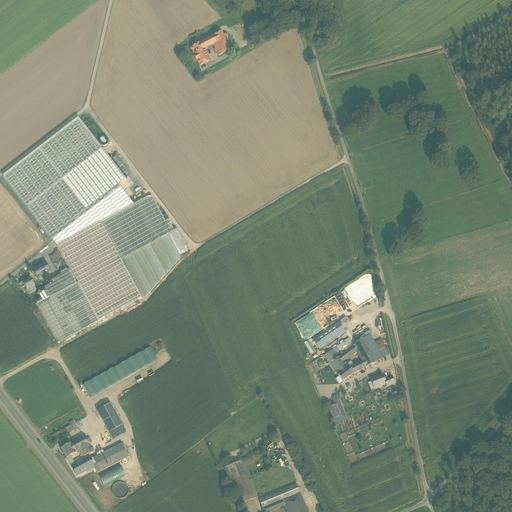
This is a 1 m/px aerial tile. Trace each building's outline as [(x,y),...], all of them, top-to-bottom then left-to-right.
[(222,32),(212,37),(216,44),(221,54),(230,50),(222,32)] [(212,37),(201,42),(203,47),(205,49),(213,45),(216,44),(212,37)] [(201,42),(190,48),(193,52),(192,52),(193,52),(203,47),(201,42)] [(203,47),(193,52),(194,56),(194,57),(196,61),(197,61),(199,66),(210,60),(205,49),(203,47)] [(99,141),(105,146),(108,141),(103,137),(99,141)] [(119,167),(122,165),(116,156),(113,158),(119,167)] [(168,234),(174,231),(168,220),(165,222),(152,197),(148,197),(80,234),(100,271),(123,259),(124,258),(158,240),(168,234)] [(188,247),(178,229),(174,231),(168,234),(180,256),(189,251),(187,248),(188,247)] [(80,234),(56,247),(57,248),(59,252),(74,279),(77,284),(78,283),(99,321),(120,309),(121,309),(100,271),(80,234)] [(180,256),(168,234),(158,240),(172,265),(181,259),(180,256)] [(146,299),(173,268),(172,265),(158,240),(124,258),(146,299)] [(123,259),(100,271),(121,309),(120,309),(122,311),(145,299),(123,259)] [(38,268),(37,268),(41,276),(42,277),(47,274),(51,272),(46,263),(38,268)] [(37,267),(31,270),(36,279),(41,276),(37,268),(38,268),(37,267)] [(70,273),(59,279),(62,285),(73,279),(70,273)] [(47,274),(42,277),(47,286),(50,285),(53,283),(51,281),(47,274)] [(50,285),(44,288),(46,291),(49,297),(50,299),(65,291),(62,285),(59,279),(58,277),(51,281),(53,283),(50,285)] [(29,278),(27,279),(26,281),(23,283),(25,287),(26,289),(26,290),(26,291),(28,292),(29,291),(30,289),(34,287),(29,278)] [(73,279),(62,285),(65,291),(77,284),(74,279),(73,279)] [(22,281),(17,284),(20,290),(25,287),(23,283),(22,281)] [(65,291),(50,299),(49,297),(42,300),(37,303),(58,343),(99,321),(78,283),(77,284),(65,291)] [(353,284),(344,289),(347,294),(356,289),(353,284)] [(46,291),(39,294),(42,300),(49,297),(46,291)] [(330,310),(323,316),(329,324),(336,318),(330,310)] [(353,327),(355,330),(367,323),(365,320),(353,327)] [(317,322),(304,332),(309,339),(322,330),(317,322)] [(338,323),(313,340),(320,350),(345,332),(338,323)] [(383,359),(370,335),(363,339),(375,362),(383,359)] [(375,362),(363,339),(353,346),(357,352),(362,362),(365,368),(375,362)] [(150,348),(119,366),(126,378),(157,361),(150,348)] [(354,354),(350,348),(345,352),(349,358),(354,354)] [(345,352),(339,357),(333,350),(324,356),(334,371),(340,367),(341,368),(346,364),(344,361),(349,358),(345,352)] [(362,362),(355,365),(359,371),(365,368),(362,362)] [(346,364),(341,368),(340,367),(334,371),(342,382),(353,374),(350,369),(349,367),(348,368),(346,364)] [(355,365),(350,368),(351,368),(350,369),(353,374),(359,371),(355,365)] [(114,368),(83,386),(86,392),(90,398),(121,381),(114,368)] [(382,375),(370,379),(371,382),(374,389),(383,386),(382,384),(385,383),(387,387),(395,384),(392,377),(384,380),(382,375)] [(331,406),(328,407),(334,423),(346,418),(340,403),(336,404),(331,406)] [(123,426),(110,404),(97,411),(109,433),(123,426)] [(72,425),(66,428),(69,434),(75,430),(72,425)] [(88,440),(84,437),(70,444),(75,453),(79,451),(82,458),(94,451),(90,443),(89,441),(88,440)] [(122,443),(113,448),(120,462),(129,457),(122,443)] [(284,456),(285,452),(284,449),(282,446),(279,444),(276,443),(272,444),(269,446),(267,449),(267,452),(267,456),(269,459),(272,461),(276,461),(279,461),(282,459),(284,456)] [(70,444),(61,449),(66,458),(71,456),(75,453),(70,444)] [(113,448),(91,460),(94,467),(97,473),(120,462),(113,448)] [(71,456),(66,458),(72,467),(76,465),(71,456)] [(76,465),(72,467),(77,476),(94,467),(91,460),(89,458),(76,465)] [(243,460),(224,468),(239,505),(258,498),(254,489),(253,486),(249,477),(243,460)] [(287,462),(249,477),(253,486),(291,471),(287,462)] [(104,485),(122,476),(118,467),(99,476),(104,485)] [(292,474),(254,489),(258,498),(295,482),(292,474)] [(297,485),(259,501),(262,509),(282,501),(300,493),(297,485)] [(307,511),(300,493),(282,501),(284,506),(286,511),(307,511)] [(282,501),(262,509),(263,511),(264,511),(269,511),(284,506),(282,501)]
